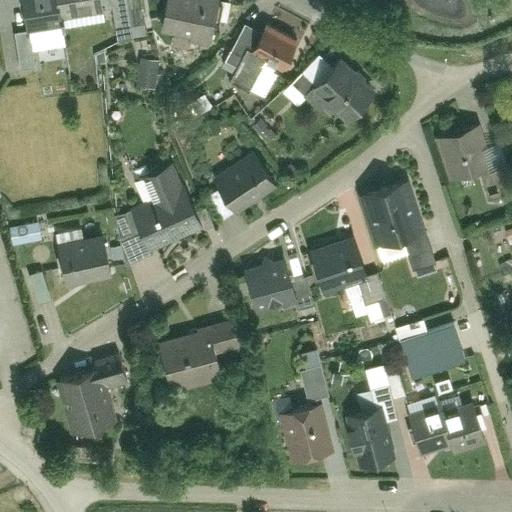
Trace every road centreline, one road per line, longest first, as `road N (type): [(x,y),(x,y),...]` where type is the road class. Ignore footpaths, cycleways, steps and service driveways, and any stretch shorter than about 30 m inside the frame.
road 1 (residential): [(0,408),(74,364),(467,83)]
road 2 (unclassified): [(511,504),(57,486)]
road 3 (residential): [(292,0),(467,83)]
